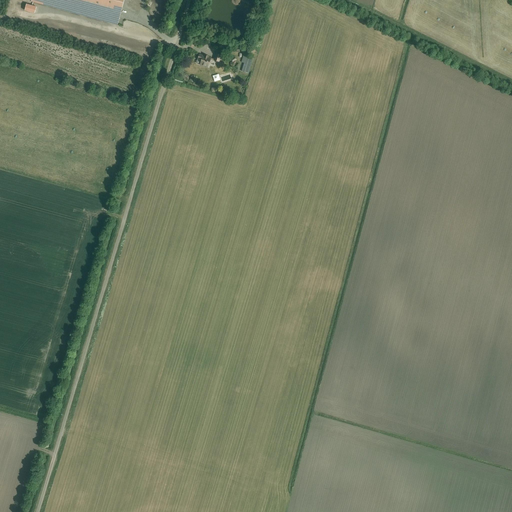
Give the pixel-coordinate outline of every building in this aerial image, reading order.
[(123,0),(31,0),(31,2),(117,26),(123,0)] [(35,8),(26,5),(24,11),(34,14),(35,8)] [(199,54),(196,62),(209,66),(211,58),(199,54)] [(213,62),(219,63),(221,56),(215,54),(213,62)] [(240,72),(248,74),(253,57),(245,55),(240,72)]
